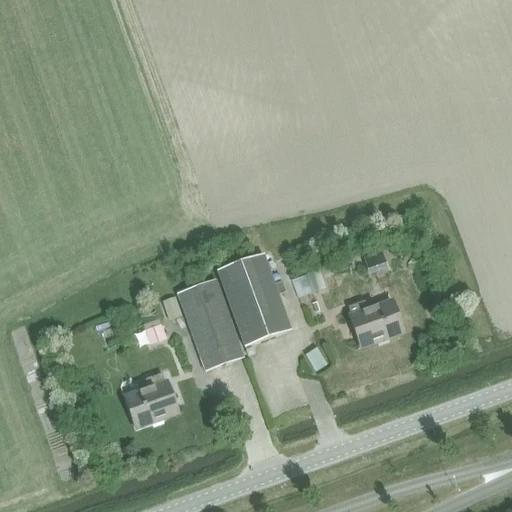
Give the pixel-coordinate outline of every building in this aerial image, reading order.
[(244,350),(291,333),(263,257),(216,273),(244,350)] [(374,259),(363,263),(368,278),(379,274),(374,259)] [(312,294),(325,290),(319,272),(306,276),(312,294)] [(205,374),(243,360),(215,282),(177,296),(205,374)] [(373,347),(403,336),(391,303),(349,318),(359,347),(371,343),(373,347)] [(160,328),(145,333),(150,347),(165,341),(160,328)] [(248,360),(257,357),(255,350),(246,353),(248,360)] [(166,386),(163,376),(147,382),(149,391),(123,401),(135,432),(165,422),(164,418),(176,413),(168,385),(166,386)]
